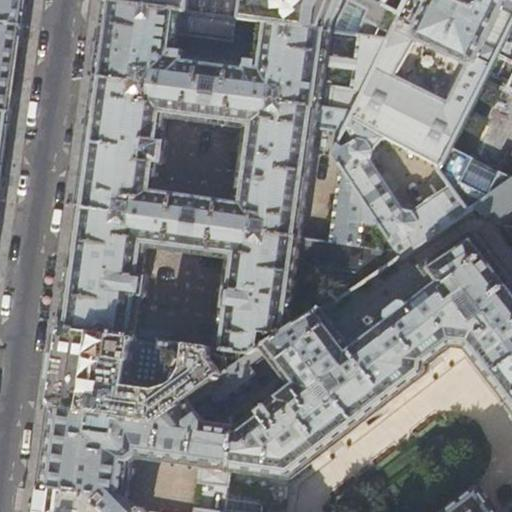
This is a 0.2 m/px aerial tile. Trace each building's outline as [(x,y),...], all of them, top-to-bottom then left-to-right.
[(0,0),(0,24),(23,27),(26,0),(0,0)] [(107,0),(107,2),(186,13),(187,0),(107,0)] [(325,0),(243,0),(241,21),(263,24),(317,31),(320,12),(325,0)] [(389,41),(401,15),(370,0),(325,0),(320,12),(317,31),(331,33),(360,37),(389,41)] [(389,41),(354,113),(350,121),(385,139),(443,168),(488,76),(511,26),(511,0),(408,0),(401,15),(389,41)] [(370,0),(401,15),(408,0),(370,0)] [(235,43),(237,20),(186,13),(107,2),(102,41),(97,76),(97,78),(273,102),(274,92),(286,93),(285,104),(286,104),(321,109),(331,33),(317,31),(263,24),(258,63),(248,61),(248,68),(183,59),(184,52),(175,51),(177,35),(235,43)] [(0,111),(11,114),(16,76),(23,27),(0,24),(0,111)] [(511,26),(488,76),(509,87),(507,90),(511,92),(511,26)] [(354,113),(389,41),(360,37),(352,91),(333,89),(331,110),(354,113)] [(97,76),(102,41),(96,40),(91,76),(97,76)] [(271,114),(273,102),(97,78),(88,142),(79,208),(255,232),(257,222),(271,223),(270,234),(302,239),(318,130),(321,109),(286,104),(284,115),(271,114)] [(331,110),(321,109),(318,130),(335,132),(332,155),(334,155),(350,121),(354,113),(331,110)] [(0,194),(4,163),(11,114),(0,111),(0,194)] [(350,121),(334,155),(342,168),(381,225),(399,252),(403,258),(404,260),(471,213),(452,188),(415,213),(405,212),(373,163),(373,152),(385,139),(350,121)] [(399,252),(381,225),(342,168),(331,243),(361,247),(364,227),(380,229),(378,249),(399,252)] [(511,184),(477,209),(482,217),(490,218),(496,225),(506,227),(511,235),(511,184)] [(270,234),(255,232),(79,208),(66,298),(62,327),(136,338),(142,297),(146,298),(149,276),(144,275),(147,249),(230,260),(218,350),(235,352),(252,355),(290,331),(299,261),(305,268),(359,275),(365,284),(403,258),(399,252),(378,249),(361,247),(331,243),(302,239),(270,234)] [(349,346),(322,311),(290,331),(252,355),(232,369),(158,421),(51,407),(48,432),(45,453),(40,486),(82,492),(86,492),(91,497),(106,511),(511,511),(511,281),(477,236),(472,236),(424,267),(424,272),(432,283),(406,303),(401,302),(388,312),(388,317),(349,346)] [(62,327),(62,328),(56,369),(51,407),(158,421),(232,369),(235,352),(218,350),(164,342),(146,340),(136,338),(62,327)] [(146,340),(164,342),(165,334),(148,331),(146,340)] [(86,505),(80,504),(82,492),(40,486),(36,511),(106,511),(91,497),(86,505)]
